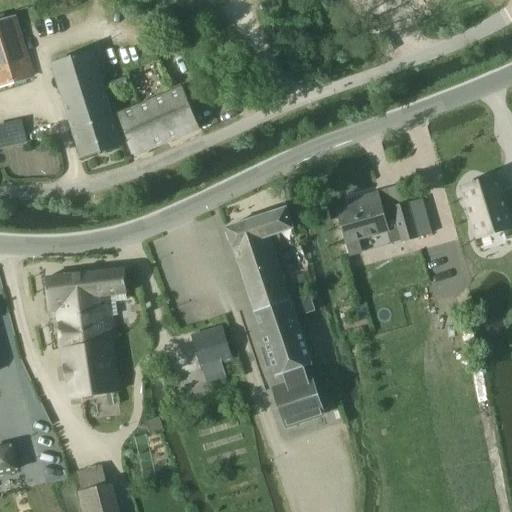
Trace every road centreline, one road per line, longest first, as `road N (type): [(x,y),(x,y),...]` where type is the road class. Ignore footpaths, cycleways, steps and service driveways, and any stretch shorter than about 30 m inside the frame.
road 1 (unclassified): [(0,195),(93,188),(295,103),(447,51),(511,12)]
road 2 (tertiary): [(0,245),(71,246),(140,232),(511,74)]
road 3 (unknown): [(0,276),(21,363),(19,388),(0,407)]
